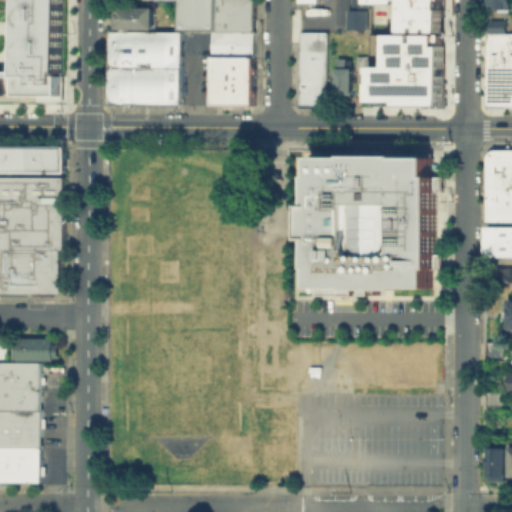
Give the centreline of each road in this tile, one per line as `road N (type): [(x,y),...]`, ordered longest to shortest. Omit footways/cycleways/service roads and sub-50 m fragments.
road 1 (residential): [(467,0),(464,511)]
road 2 (tertiary): [(0,126),(511,127)]
road 3 (secondary): [(86,511),(88,127)]
road 4 (secondary): [(88,127),(88,0)]
road 5 (residential): [(277,0),(277,127)]
